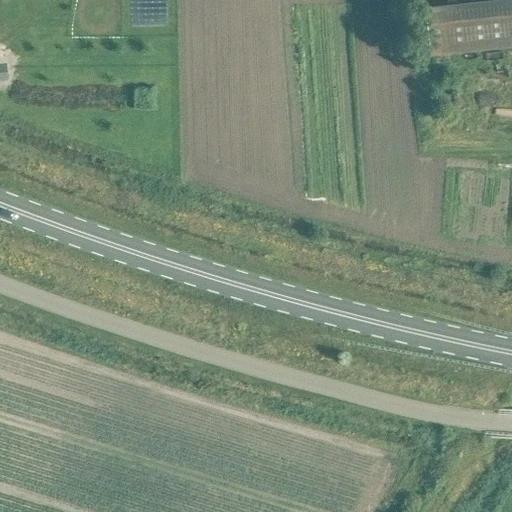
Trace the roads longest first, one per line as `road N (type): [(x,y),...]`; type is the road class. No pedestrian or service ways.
road 1 (secondary): [(0,206),(308,306),(511,352)]
road 2 (unclassified): [(0,284),(314,384),(511,424)]
